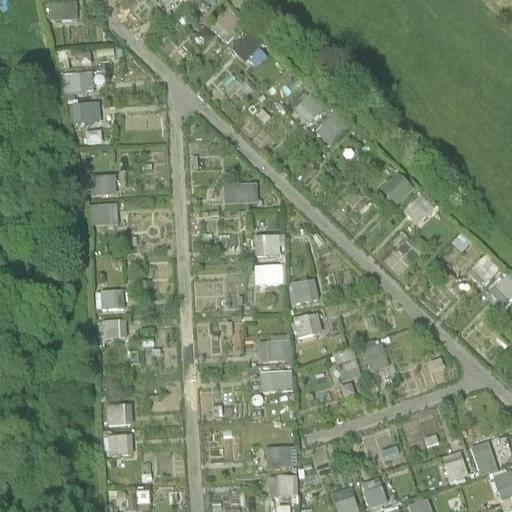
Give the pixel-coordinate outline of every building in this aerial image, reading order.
[(71,22),(72,3),(48,3),(48,22),(71,22)] [(92,74),(62,75),(63,96),(93,95),(92,74)] [(303,101),(294,109),(307,124),(317,116),(303,101)] [(73,126),(98,125),(97,104),(72,105),(73,126)] [(374,188),(395,207),(411,189),(390,170),(374,188)] [(92,177),(91,196),(115,197),(115,177),(92,177)] [(238,200),(237,189),(223,190),(224,201),(238,200)] [(402,215),(417,228),(435,208),(419,195),(402,215)] [(109,226),(109,207),(91,207),(91,226),(109,226)] [(281,236),(253,237),(253,259),(282,258),(281,236)] [(466,275),(479,289),(500,269),(486,255),(466,275)] [(285,266),(254,267),(254,287),(285,286),(285,266)] [(511,298),(511,279),(508,275),(489,292),(502,307),(511,298)] [(292,304),(317,303),(316,282),(291,283),(292,304)] [(126,311),(126,292),(97,292),(97,310),(126,311)] [(321,325),(318,314),(292,321),(298,341),(338,330),(336,322),(321,325)] [(126,340),(125,320),(101,321),(102,341),(126,340)] [(267,343),(268,363),(291,362),(290,342),(267,343)] [(261,373),(262,395),(293,394),(292,372),(261,373)] [(134,425),(133,406),(105,407),(106,427),(134,425)] [(124,456),(125,436),(108,436),(107,456),(124,456)] [(487,443),(469,449),(479,477),(497,470),(487,443)] [(265,450),(266,470),(290,469),(289,449),(265,450)] [(444,465),(448,484),(469,480),(465,461),(444,465)] [(498,500),(511,496),(511,472),(511,471),(492,475),(498,500)] [(293,498),(293,479),(266,479),(266,498),(293,498)] [(333,506),(335,511),(357,511),(353,499),(333,506)] [(432,511),(428,500),(407,507),(408,511),(432,511)]
